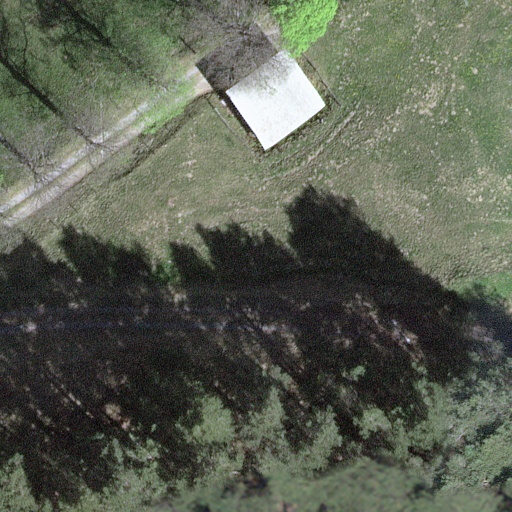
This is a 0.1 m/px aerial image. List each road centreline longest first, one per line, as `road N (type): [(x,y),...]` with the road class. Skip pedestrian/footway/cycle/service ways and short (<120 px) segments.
road 1 (track): [(0,323),(234,308),(460,336),(511,355)]
road 2 (track): [(0,217),(284,0)]
